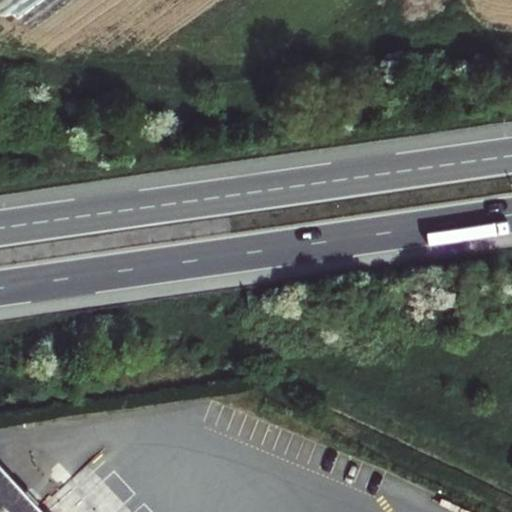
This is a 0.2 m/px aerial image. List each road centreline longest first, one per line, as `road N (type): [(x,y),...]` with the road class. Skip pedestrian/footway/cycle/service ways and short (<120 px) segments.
road 1 (motorway): [(0,289),(511,215)]
road 2 (motorway): [(511,155),(0,228)]
